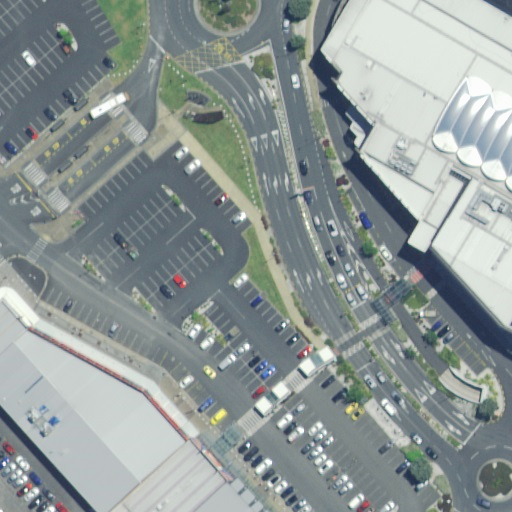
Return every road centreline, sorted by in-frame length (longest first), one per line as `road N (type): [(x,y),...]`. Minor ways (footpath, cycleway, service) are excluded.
road 1 (unclassified): [(464,470),(410,422),(327,312),(288,228),(257,112),(202,44)]
road 2 (unclassified): [(276,10),(314,190),(344,272),(406,370),(491,445)]
